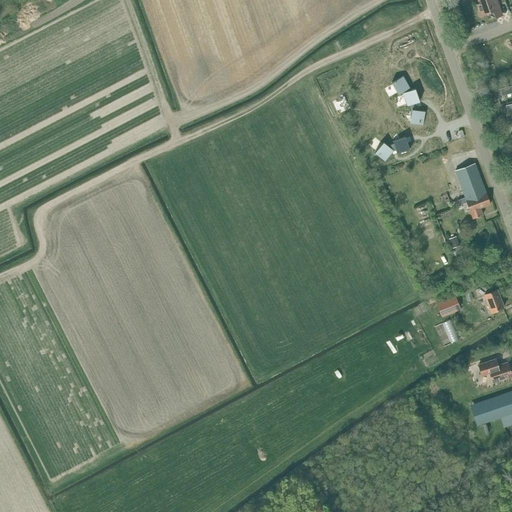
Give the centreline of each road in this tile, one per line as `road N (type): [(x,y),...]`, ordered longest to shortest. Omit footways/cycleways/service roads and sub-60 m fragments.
road 1 (track): [(434,16),(308,70),(225,123),(40,209),(42,254),(0,276)]
road 2 (unclassified): [(511,230),(447,52)]
